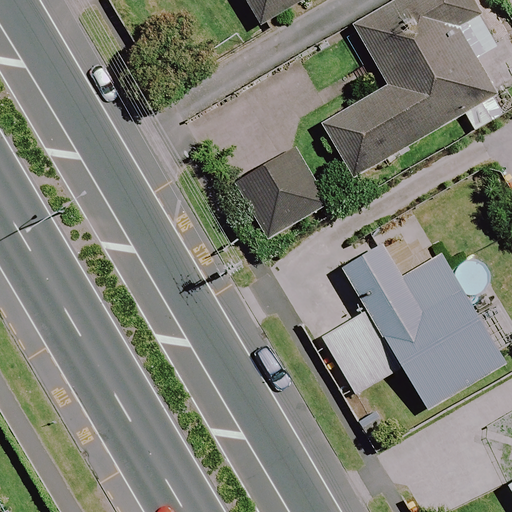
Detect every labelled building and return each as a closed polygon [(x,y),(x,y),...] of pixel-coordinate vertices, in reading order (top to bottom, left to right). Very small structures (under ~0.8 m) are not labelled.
[(310,0),(245,0),(262,29),(310,0)] [(498,47),(471,0),(381,0),(348,19),(388,91),(323,127),(353,182),(496,104),(472,61),(498,47)] [(332,207),(298,152),(235,190),(270,246),(332,207)] [(440,254),(400,277),(384,249),(344,272),(369,317),(324,343),(356,399),(404,371),(428,413),(505,369),(440,254)] [(25,511),(0,466),(0,511),(25,511)]
